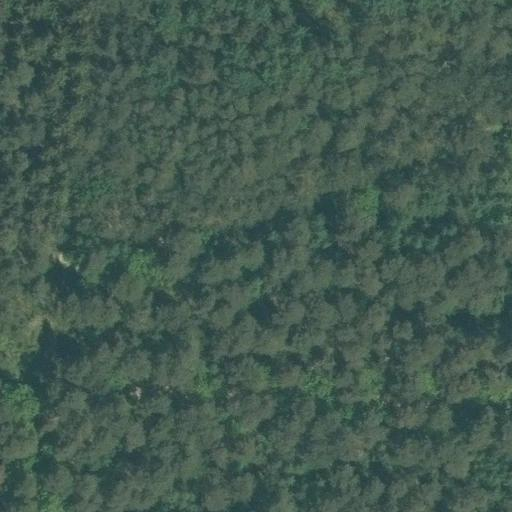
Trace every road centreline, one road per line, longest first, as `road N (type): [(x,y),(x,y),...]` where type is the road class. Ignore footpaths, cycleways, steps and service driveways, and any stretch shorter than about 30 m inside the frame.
road 1 (track): [(97,0),(47,322),(43,456),(26,511)]
road 2 (track): [(45,389),(511,412)]
